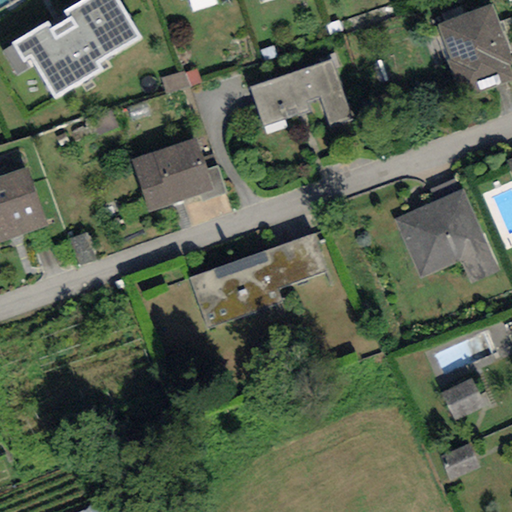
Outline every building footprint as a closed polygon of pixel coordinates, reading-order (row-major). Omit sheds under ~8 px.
[(30,60),(55,100),(103,71),(98,64),(141,37),(118,0),(84,0),(65,12),(68,18),(53,28),(49,21),(11,44),(24,65),(30,60)] [(511,58),(492,6),(437,27),(461,90),(511,70),(511,58)] [(250,88),(263,126),(308,111),(304,100),(319,95),(330,126),(351,119),(331,60),(250,88)] [(197,68),(184,72),(189,89),(203,85),(197,68)] [(184,72),(160,79),(166,97),(189,89),(184,72)] [(194,140),(133,160),(149,210),(199,194),(211,190),(201,159),(194,140)] [(213,155),(201,159),(211,190),(199,194),(202,203),(227,194),(213,155)] [(26,169),(0,178),(0,243),(46,227),(26,169)] [(434,202),(458,192),(452,180),(429,191),(434,202)] [(434,202),(394,221),(420,278),(459,260),(470,282),(499,269),(463,189),(458,192),(434,202)] [(88,232),(69,238),(78,268),(97,262),(88,232)] [(188,277),(207,330),(283,303),(278,290),(327,273),(313,233),(188,277)] [(480,380),(441,399),(455,429),(494,410),(480,380)]
